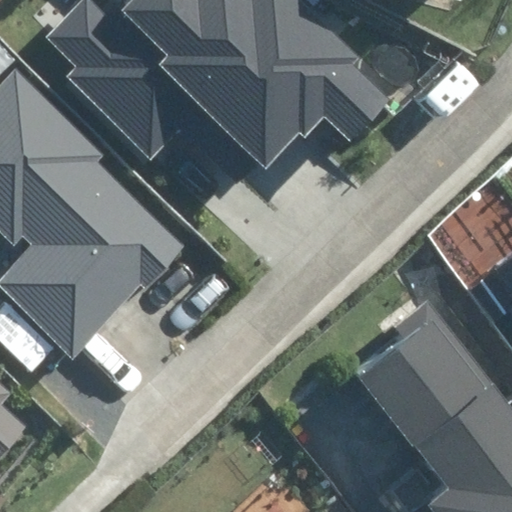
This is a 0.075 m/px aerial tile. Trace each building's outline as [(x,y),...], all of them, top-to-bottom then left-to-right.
[(66,79),(155,158),(200,107),(266,165),(298,129),(306,136),(323,117),(350,142),(388,99),(348,64),(357,54),(295,0),(134,0),(117,21),(93,0),(85,0),(49,41),(78,66),(66,79)] [(0,280),(0,287),(72,355),(139,285),(144,290),(185,246),(99,165),(109,154),(19,70),(0,89),(0,229),(14,243),(24,233),(36,243),(0,280)] [(511,255),(501,264),(511,278),(511,255)] [(511,511),(511,416),(434,318),(362,375),(451,487),(429,505),(434,511),(511,511)] [(0,450),(22,427),(0,407),(0,401),(10,390),(0,380),(0,450)]
